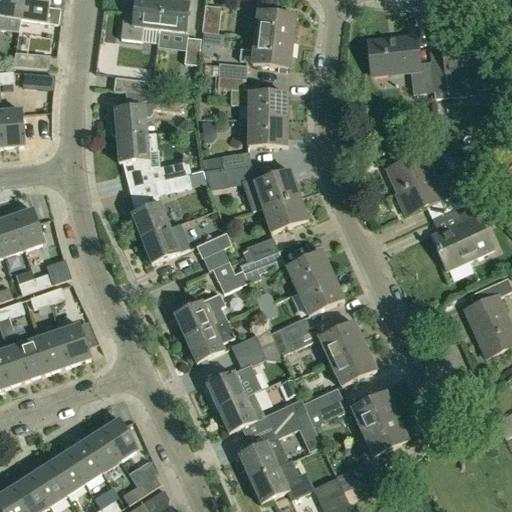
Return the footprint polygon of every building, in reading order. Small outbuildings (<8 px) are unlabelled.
[(0,0),(0,32),(7,33),(9,20),(21,22),(24,0),(0,0)] [(24,0),(21,22),(59,28),(61,12),(49,10),(50,0),(24,0)] [(142,43),(144,31),(159,32),(163,2),(142,0),(136,0),(135,15),(125,14),(122,41),(142,43)] [(163,2),(159,32),(187,36),(190,6),(163,2)] [(206,8),(202,35),(218,37),(222,10),(206,8)] [(254,41),(294,46),(297,19),(257,14),(254,41)] [(435,94),(431,64),(419,66),(415,39),(369,45),(373,77),(410,72),(413,97),(435,94)] [(185,67),(198,69),(201,43),(188,41),(185,67)] [(240,64),(251,65),(251,67),(290,72),(294,46),(254,41),(252,53),(241,52),(240,64)] [(435,101),(448,100),(467,98),(466,82),(493,79),(489,44),(443,50),(445,63),(431,64),(435,94),(435,101)] [(13,69),(50,73),(51,59),(16,56),(13,69)] [(219,67),(218,79),(247,81),(248,69),(219,67)] [(0,76),(0,87),(15,86),(13,75),(0,76)] [(247,81),(218,79),(218,92),(232,93),(246,94),(246,92),(247,81)] [(114,94),(152,98),(153,85),(116,81),(114,94)] [(251,92),(246,92),(246,94),(232,93),(231,108),(249,109),(249,122),(289,123),(289,97),(251,96),(251,92)] [(155,99),(154,112),(180,116),(181,103),(155,99)] [(145,110),(119,112),(115,112),(116,122),(114,122),(111,126),(111,136),(115,139),(147,136),(145,110)] [(1,114),(5,150),(26,149),(23,112),(1,114)] [(287,152),(289,123),(249,122),(248,150),(287,152)] [(147,136),(115,139),(115,140),(117,140),(119,166),(135,164),(136,175),(152,173),(150,153),(158,153),(157,136),(147,136)] [(454,154),(443,160),(450,174),(461,169),(454,154)] [(224,172),(252,168),(250,155),(222,159),(211,161),(212,173),(224,171),(224,172)] [(406,218),(443,201),(423,156),(388,172),(402,202),(399,203),(406,218)] [(511,199),(511,163),(510,161),(485,187),(496,198),(503,190),(511,199)] [(163,182),(188,177),(186,165),(160,171),(163,182)] [(254,180),(252,168),(224,172),(226,184),(254,180)] [(263,211),(300,198),(292,173),(254,186),(263,211)] [(189,178),(188,177),(163,182),(163,183),(153,185),(156,198),(192,190),(189,178)] [(454,214),(480,202),(474,189),(448,201),(454,214)] [(300,198),(263,211),(272,237),(309,224),(300,198)] [(491,213),(480,202),(454,214),(459,226),(433,238),(439,251),(438,252),(448,274),(494,253),(479,218),(491,213)] [(142,242),(171,230),(161,206),(133,218),(142,242)] [(14,220),(25,254),(46,247),(35,213),(14,220)] [(25,254),(14,220),(0,224),(0,245),(5,261),(25,254)] [(172,232),(171,230),(142,242),(153,267),(181,256),(181,255),(190,252),(180,228),(172,232)] [(203,262),(205,261),(225,251),(232,248),(227,236),(197,249),(203,262)] [(241,270),(279,253),(273,241),(247,251),(253,263),(241,268),(241,270)] [(205,261),(210,273),(231,263),(225,251),(205,261)] [(285,267),(279,253),(241,270),(243,274),(248,286),(249,287),(261,282),(259,277),(285,267)] [(299,294),(334,278),(323,254),(288,270),(299,294)] [(248,286),(243,274),(219,285),(225,297),(248,286)] [(35,282),(38,292),(54,287),(50,276),(35,282)] [(334,278),(299,294),(310,319),(345,303),(334,278)] [(475,309),(474,309),(466,313),(487,361),(511,349),(511,330),(499,301),(511,295),(511,289),(508,281),(471,298),(475,309)] [(38,292),(35,282),(19,287),(23,297),(38,292)] [(0,293),(0,305),(14,301),(10,290),(0,293)] [(47,296),(50,306),(65,301),(62,291),(62,290),(47,296)] [(50,306),(47,296),(31,301),(35,312),(50,306)] [(220,297),(204,305),(176,317),(186,342),(214,329),(227,323),(222,311),(226,309),(220,297)] [(6,310),(10,321),(25,315),(21,304),(6,310)] [(0,324),(10,321),(6,310),(0,311),(0,324)] [(285,343),(310,332),(305,321),(280,333),(271,337),(275,344),(276,347),(285,343)] [(227,323),(214,329),(186,342),(197,366),(225,354),(222,347),(235,340),(227,323)] [(331,365),(366,349),(355,324),(319,341),(331,365)] [(89,325),(80,327),(60,334),(71,368),(92,360),(88,351),(98,347),(89,325)] [(310,332),(285,343),(276,347),(282,359),(315,343),(310,332)] [(237,362),(266,348),(275,344),(271,337),(269,333),(232,350),(237,362)] [(15,338),(19,348),(31,382),(51,375),(39,341),(29,345),(25,334),(15,338)] [(51,375),(71,368),(60,334),(39,341),(51,375)] [(0,358),(10,389),(31,382),(19,348),(0,354),(0,358)] [(261,351),(266,348),(237,362),(242,374),(266,363),(261,351)] [(366,349),(331,365),(342,390),(377,373),(366,349)] [(0,358),(0,392),(10,389),(0,358)] [(219,412),(247,399),(236,376),(208,389),(219,412)] [(282,387),(288,402),(298,398),(291,383),(282,387)] [(309,418),(343,402),(338,391),(304,407),(307,414),(309,418)] [(265,422),(269,432),(301,418),(307,414),(304,407),(302,402),(265,420),(254,396),(247,399),(219,412),(219,413),(217,414),(215,418),(220,427),(224,429),(226,428),(230,437),(258,424),(258,425),(265,422)] [(363,436),(398,419),(388,396),(352,411),(363,436)] [(348,414),(343,402),(309,418),(317,415),(322,426),(348,414)] [(511,416),(496,427),(507,442),(511,438),(511,416)] [(268,446),(240,459),(251,483),(279,470),(278,470),(289,465),(279,442),(303,431),(297,419),(301,418),(269,432),(274,442),(268,446)] [(410,445),(398,419),(363,436),(374,461),(410,445)] [(102,434),(121,464),(140,452),(121,422),(102,434)] [(121,464),(102,434),(85,445),(103,475),(121,464)] [(103,475),(85,445),(66,457),(85,487),(103,475)] [(48,469),(67,498),(85,487),(66,457),(48,469)] [(30,480),(49,510),(67,498),(48,469),(30,480)] [(338,481),(342,490),(344,495),(367,485),(360,469),(337,480),(338,481)] [(285,485),(279,470),(251,483),(262,507),(287,495),(291,504),(314,493),(315,493),(315,492),(307,475),(285,485)] [(138,489),(144,499),(161,488),(155,478),(138,489)] [(12,492),(24,511),(45,511),(49,510),(30,480),(12,492)] [(336,511),(349,506),(344,495),(342,490),(338,481),(315,492),(315,493),(314,493),(323,511),(336,511)] [(144,499),(138,489),(123,498),(129,508),(144,499)] [(24,511),(12,492),(0,499),(0,511),(24,511)] [(145,505),(148,511),(161,511),(168,508),(170,502),(164,493),(145,505)] [(120,511),(115,503),(101,511),(120,511)]
